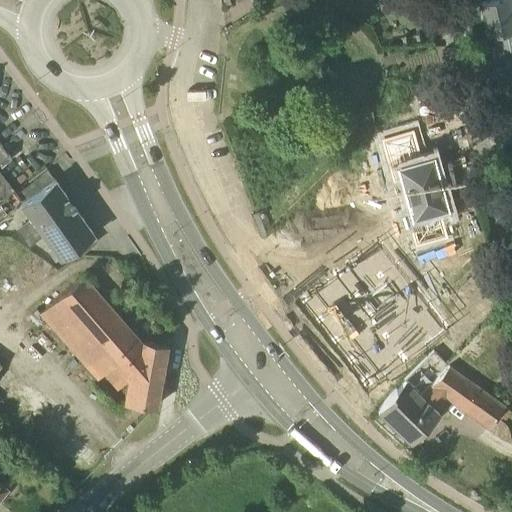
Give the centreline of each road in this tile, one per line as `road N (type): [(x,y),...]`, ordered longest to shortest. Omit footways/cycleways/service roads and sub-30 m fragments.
road 1 (primary): [(90,89),(152,234),(246,379)]
road 2 (primary): [(276,356),(176,206),(126,74)]
road 3 (residential): [(445,0),(511,240)]
road 4 (tertiary): [(90,511),(246,379)]
road 5 (primary): [(246,379),(324,456),(409,497)]
road 6 (primary): [(409,497),(276,356)]
